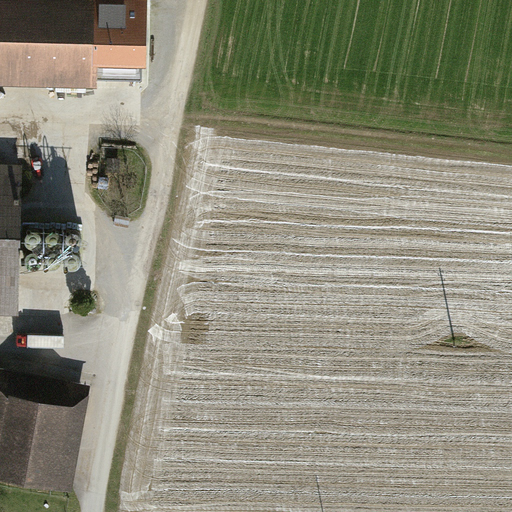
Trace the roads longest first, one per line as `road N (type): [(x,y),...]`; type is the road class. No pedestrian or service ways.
road 1 (track): [(195,0),(92,511)]
road 2 (track): [(0,127),(167,137)]
road 3 (track): [(120,358),(0,356)]
